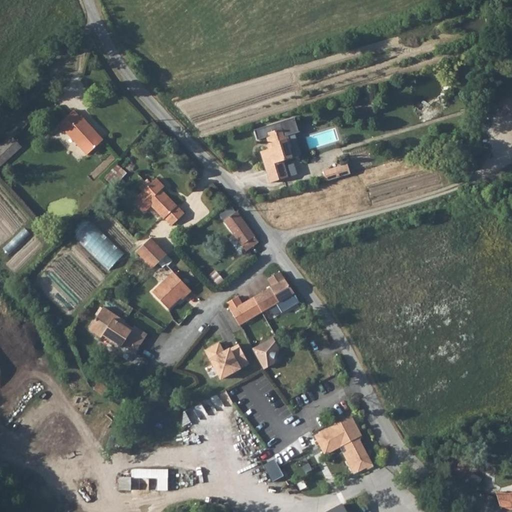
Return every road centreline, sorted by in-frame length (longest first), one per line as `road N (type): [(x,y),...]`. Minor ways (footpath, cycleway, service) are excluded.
road 1 (unclassified): [(87,0),(143,96),(229,184),(282,253),(378,418),(464,511)]
road 2 (track): [(0,118),(99,29)]
